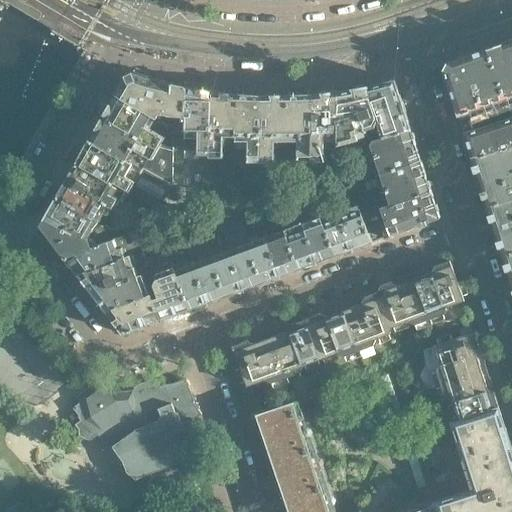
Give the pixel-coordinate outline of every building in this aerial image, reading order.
[(511,46),(510,40),(487,48),(504,99),(511,96),(511,46)] [(504,99),(487,48),(464,56),(472,79),(477,77),(480,89),(476,90),(481,107),(504,99)] [(511,116),(482,126),(476,109),(481,107),(476,90),(471,92),(467,80),(472,79),(464,56),(447,62),(443,68),(458,115),(464,132),(472,156),(494,148),(493,144),(504,140),(506,144),(511,142),(511,116)] [(188,115),(188,87),(164,81),(146,77),(133,72),(126,75),(116,94),(160,119),(163,113),(171,113),(171,116),(188,115)] [(411,128),(396,83),(395,79),(368,86),(379,122),(384,136),(411,128)] [(379,122),(368,86),(338,91),(339,144),(361,137),(359,131),(377,125),(379,122)] [(213,155),(213,91),(188,87),(188,115),(188,150),(201,150),(201,155),(213,155)] [(238,130),(238,94),(213,91),(213,155),(226,155),(225,130),(238,130)] [(339,144),(338,91),(313,93),(314,159),(326,159),(326,144),(339,144)] [(314,159),(313,93),(288,95),(288,135),(301,135),(301,159),(314,159)] [(173,185),(173,126),(160,119),(116,94),(90,139),(173,186),(173,185)] [(264,160),(263,95),(238,94),(238,130),(238,135),(251,135),(251,160),(264,160)] [(288,135),(288,95),(263,95),(264,160),(276,160),(276,135),(288,135)] [(411,128),(384,136),(375,139),(371,143),(381,172),(421,159),(411,128)] [(173,186),(90,139),(77,161),(115,183),(115,184),(160,209),(173,186)] [(511,142),(506,144),(507,149),(496,153),(494,148),(472,156),(479,178),(503,171),(511,167),(511,142)] [(431,190),(421,159),(381,172),(391,203),(431,190)] [(110,193),(115,184),(115,183),(77,161),(67,179),(124,212),(128,204),(110,193)] [(511,195),(511,167),(503,171),(479,178),(487,203),(503,198),(511,195)] [(350,181),(346,170),(327,177),(331,188),(350,181)] [(331,188),(327,177),(309,184),(313,195),(331,188)] [(124,212),(67,179),(57,197),(95,219),(101,209),(119,219),(124,212)] [(313,195),(309,184),(291,191),(295,202),(313,195)] [(439,217),(431,190),(391,203),(362,214),(372,241),(439,217)] [(295,202),(291,191),(273,197),(277,208),(278,212),(296,205),(295,202)] [(511,223),(511,195),(503,198),(487,203),(495,228),(511,223)] [(89,229),(95,219),(57,197),(41,224),(41,225),(65,257),(91,248),(88,239),(93,230),(89,229)] [(277,208),(273,197),(255,204),(259,215),(277,208)] [(259,215),(255,204),(237,211),(241,222),(259,215)] [(372,241),(362,214),(360,207),(349,211),(347,206),(331,212),(333,217),(323,221),(335,255),(372,241)] [(241,222),(237,211),(218,218),(222,228),(241,222)] [(222,228),(218,218),(200,224),(204,235),(222,228)] [(335,255),(323,221),(313,225),(311,219),(294,225),(296,231),(287,235),(299,268),(335,255)] [(511,250),(511,223),(495,228),(503,253),(511,250)] [(204,235),(200,224),(182,231),(186,242),(204,235)] [(186,242),(182,231),(164,238),(165,241),(168,249),(186,242)] [(299,268),(287,235),(277,238),(275,232),(258,239),(260,244),(250,248),(263,282),(299,268)] [(78,273),(126,255),(137,252),(133,242),(112,250),(108,241),(91,248),(65,257),(78,273)] [(168,249),(165,241),(148,248),(150,255),(168,249)] [(263,282),(250,248),(240,252),(238,246),(222,252),(224,258),(214,261),(226,295),(263,282)] [(511,277),(511,250),(503,253),(511,278),(511,277)] [(140,275),(136,265),(131,267),(126,255),(78,273),(92,292),(140,275)] [(226,295),(214,261),(204,265),(202,259),(194,262),(185,266),(187,271),(178,275),(177,275),(190,309),(226,295)] [(464,300),(450,260),(435,266),(431,272),(397,285),(391,282),(385,284),(400,324),(408,321),(415,324),(443,313),(446,307),(464,300)] [(190,309),(177,275),(178,275),(175,269),(158,275),(154,284),(159,296),(153,298),(161,320),(190,309)] [(148,296),(140,275),(92,292),(106,311),(148,296)] [(400,324),(385,284),(380,286),(377,292),(364,297),(361,304),(327,316),(320,313),(306,319),(321,359),(338,352),(345,355),(373,345),(376,338),(389,333),(392,327),(400,324)] [(161,320),(153,298),(152,295),(148,296),(106,311),(123,333),(124,333),(161,320)] [(321,359),(306,319),(291,324),(288,330),(254,343),(247,340),(232,346),(247,386),(265,379),(272,382),(300,372),(303,365),(321,359)] [(487,388),(481,370),(476,354),(479,347),(475,332),(434,345),(440,363),(436,370),(446,398),(452,402),(458,420),(499,407),(494,392),(487,388)] [(425,485),(388,374),(380,376),(418,487),(425,485)] [(199,475),(192,457),(193,457),(197,453),(195,447),(199,445),(200,446),(202,441),(201,440),(197,428),(194,427),(191,420),(194,420),(202,414),(193,402),(194,400),(186,379),(173,383),(165,384),(160,386),(158,379),(148,380),(138,384),(136,385),(135,386),(134,387),(134,388),(133,390),(113,392),(112,393),(99,382),(93,384),(77,395),(80,402),(73,407),(79,416),(78,416),(80,420),(75,424),(78,429),(79,434),(85,438),(90,440),(98,434),(103,441),(119,429),(121,425),(124,425),(128,430),(132,431),(136,429),(139,425),(138,421),(141,420),(144,422),(144,424),(152,425),(152,423),(158,421),(160,427),(157,431),(160,438),(156,440),(154,442),(155,444),(152,448),(154,455),(160,455),(161,459),(158,463),(160,468),(155,470),(156,472),(154,473),(151,479),(155,482),(156,485),(154,486),(152,489),(157,501),(160,502),(165,500),(166,502),(174,499),(176,494),(196,486),(194,481),(195,480),(199,475)] [(410,511),(330,511),(293,402),(295,402),(294,401),(256,413),(289,511),(439,511),(437,503),(410,511)] [(511,511),(511,447),(499,407),(458,420),(452,422),(472,487),(436,500),(437,503),(439,511),(511,511)]
